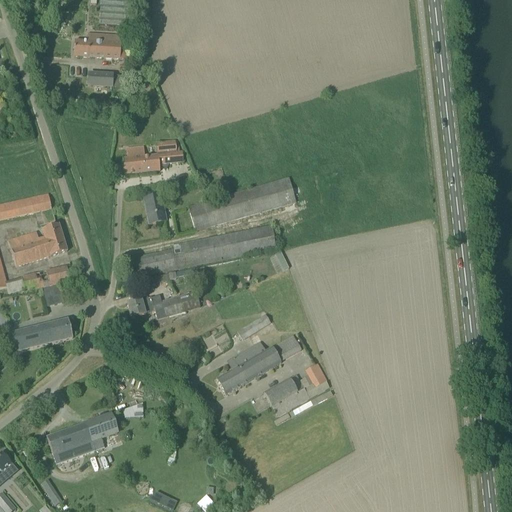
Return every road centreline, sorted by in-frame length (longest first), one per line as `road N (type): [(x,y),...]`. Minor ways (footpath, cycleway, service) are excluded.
road 1 (primary): [(491,511),(435,0)]
road 2 (unclassified): [(0,416),(87,347),(96,307),(0,0)]
road 3 (unknown): [(94,334),(201,397),(277,385)]
